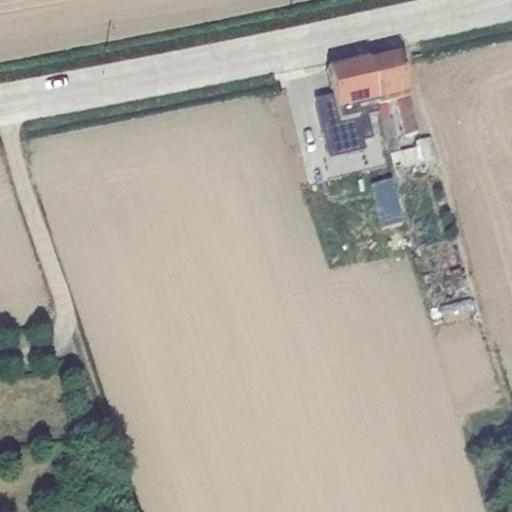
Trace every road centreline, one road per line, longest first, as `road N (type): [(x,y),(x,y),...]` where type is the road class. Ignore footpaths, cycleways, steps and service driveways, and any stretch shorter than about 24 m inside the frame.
road 1 (tertiary): [(0,103),(511,1)]
road 2 (track): [(1,102),(63,320)]
